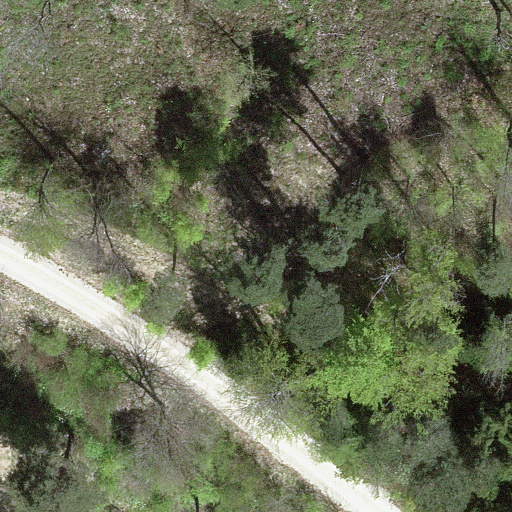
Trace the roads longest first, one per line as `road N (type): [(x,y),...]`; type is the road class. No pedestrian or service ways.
road 1 (track): [(0,217),(86,233),(293,330),(445,374),(511,382)]
road 2 (track): [(360,511),(180,370),(0,266)]
